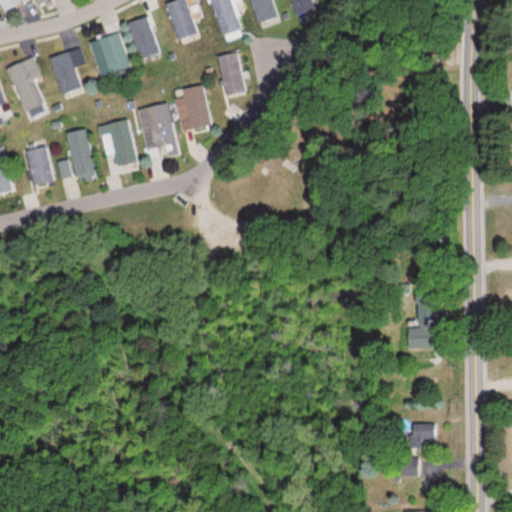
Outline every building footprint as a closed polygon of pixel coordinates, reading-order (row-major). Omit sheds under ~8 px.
[(0,0),(0,6),(3,13),(22,2),(21,0),(0,0)] [(177,40),(198,33),(188,0),(178,0),(166,4),(177,40)] [(241,0),(210,0),(221,35),(249,27),(241,0)] [(249,0),(256,22),(279,14),(274,0),(249,0)] [(316,10),(312,0),(290,0),(296,16),(316,10)] [(132,23),(146,64),(164,58),(150,17),(132,23)] [(130,67),(119,32),(88,43),(99,77),(130,67)] [(217,55),(224,95),(244,92),(237,52),(217,55)] [(22,111),(46,103),(31,59),(7,67),(22,111)] [(203,85),(175,90),(181,131),(209,126),(203,85)] [(137,109),(145,150),(174,144),(165,104),(137,109)] [(102,124),(109,166),(139,161),(131,119),(102,124)] [(88,128),(65,132),(70,162),(60,164),(63,179),(96,173),(88,128)] [(49,145),(25,150),(32,185),(56,181),(49,145)] [(0,166),(0,165),(0,192),(14,192),(12,166),(0,166)] [(430,327),(408,327),(408,348),(430,348),(430,327)] [(434,441),(434,426),(411,426),(411,450),(428,450),(428,441),(434,441)] [(397,475),(419,475),(419,457),(397,457),(397,475)]
